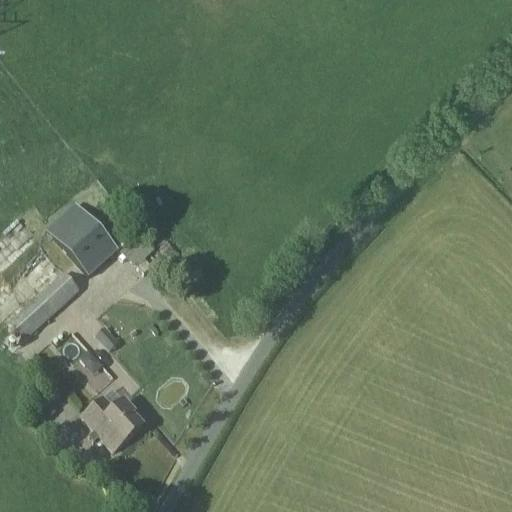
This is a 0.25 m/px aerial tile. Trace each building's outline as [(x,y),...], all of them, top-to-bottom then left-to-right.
[(87,280),(117,252),(75,206),(45,233),(87,280)] [(23,345),(79,294),(62,275),(7,326),(23,345)] [(104,330),(94,339),(108,354),(117,346),(104,330)] [(54,347),(86,383),(91,378),(76,361),(87,351),(70,332),(54,347)] [(133,415),(112,391),(81,419),(94,433),(88,439),(92,444),(98,439),(112,455),(141,430),(130,418),(133,415)]
